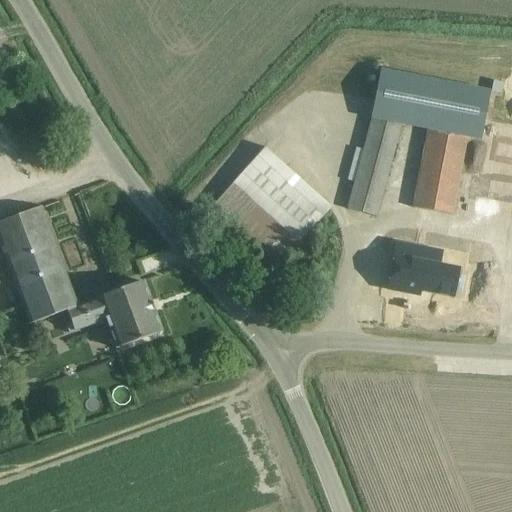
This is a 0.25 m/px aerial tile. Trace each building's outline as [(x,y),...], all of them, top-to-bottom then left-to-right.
[(373,118),(348,212),(377,220),(403,124),(429,129),(414,209),(453,217),(469,137),(480,139),(489,92),(381,71),(372,118),(373,118)] [(263,151),(211,209),(277,268),(329,210),(263,151)] [(76,307),(40,208),(0,222),(0,247),(29,326),(66,312),(70,325),(66,327),(69,335),(106,321),(116,350),(161,334),(142,283),(76,307)] [(397,246),(388,291),(419,297),(420,293),(455,300),(457,293),(461,294),(464,278),(460,277),(461,271),(439,266),(442,254),(397,246)] [(362,320),(432,326),(433,309),(364,303),(362,320)]
